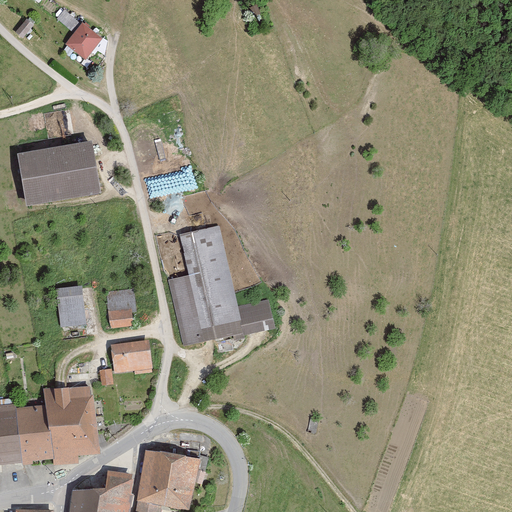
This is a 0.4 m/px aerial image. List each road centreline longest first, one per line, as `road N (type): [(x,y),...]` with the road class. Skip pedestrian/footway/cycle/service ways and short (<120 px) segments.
road 1 (residential): [(160,425),(169,357),(138,186),(114,114),(69,91)]
road 2 (track): [(184,420),(198,409),(225,407),(281,428),(355,511)]
road 3 (tertiary): [(235,511),(239,465),(224,436),(196,421),(160,425)]
